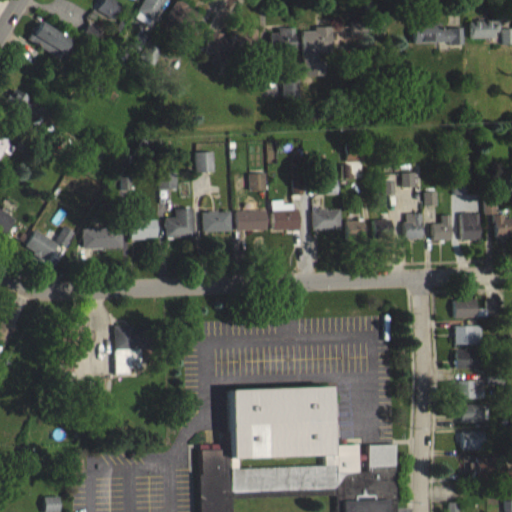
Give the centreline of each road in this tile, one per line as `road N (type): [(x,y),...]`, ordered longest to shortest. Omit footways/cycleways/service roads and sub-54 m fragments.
road 1 (residential): [(0,263),(40,290),(511,271)]
road 2 (residential): [(421,511),(421,274)]
